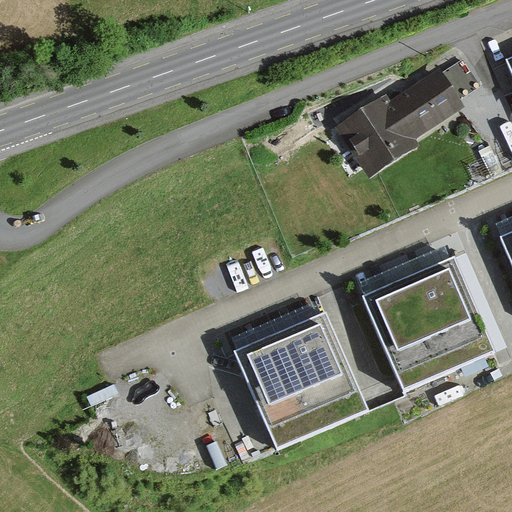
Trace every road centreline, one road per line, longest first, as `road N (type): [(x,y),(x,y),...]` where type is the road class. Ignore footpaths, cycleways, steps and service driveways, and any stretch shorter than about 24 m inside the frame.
road 1 (residential): [(0,230),(47,220),(150,153),(511,6)]
road 2 (residential): [(511,197),(139,371)]
road 3 (secondary): [(0,131),(375,0)]
